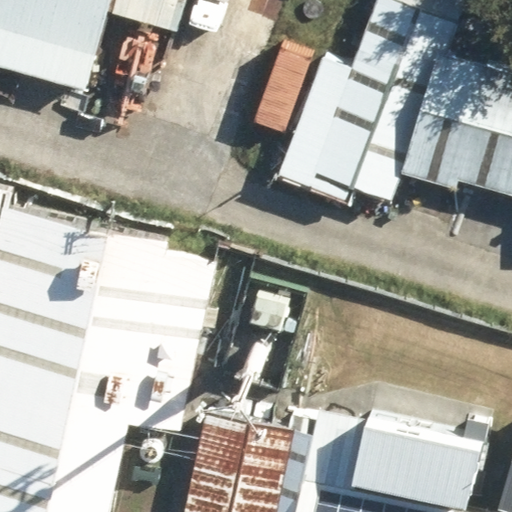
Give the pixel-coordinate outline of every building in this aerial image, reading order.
[(0,0),(0,58),(80,80),(102,0),(0,0)] [(389,194),(402,156),(511,188),(511,65),(443,46),(453,17),(401,0),(371,0),(351,62),(319,51),(278,172),(346,194),(351,182),(389,194)] [(0,511),(104,511),(126,416),(176,428),(213,261),(160,248),(164,234),(3,198),(5,182),(0,180),(0,511)] [(243,318),(276,327),(285,295),(251,285),(243,318)] [(511,373),(495,369),(474,461),(511,469),(511,373)] [(268,511),(288,427),(200,407),(177,511),(268,511)] [(458,496),(472,437),(362,412),(347,472),(458,496)] [(493,511),(301,471),(292,511),(493,511)]
